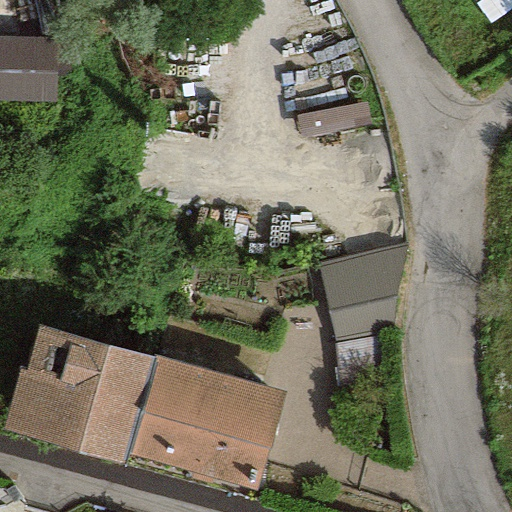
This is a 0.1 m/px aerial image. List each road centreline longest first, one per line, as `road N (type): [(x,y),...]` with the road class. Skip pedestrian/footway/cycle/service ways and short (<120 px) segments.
road 1 (unclassified): [(511,95),(483,116),(444,191),(434,282),(454,511)]
road 2 (unknown): [(444,191),(360,104),(333,65),(309,0)]
road 3 (residential): [(0,465),(152,511)]
